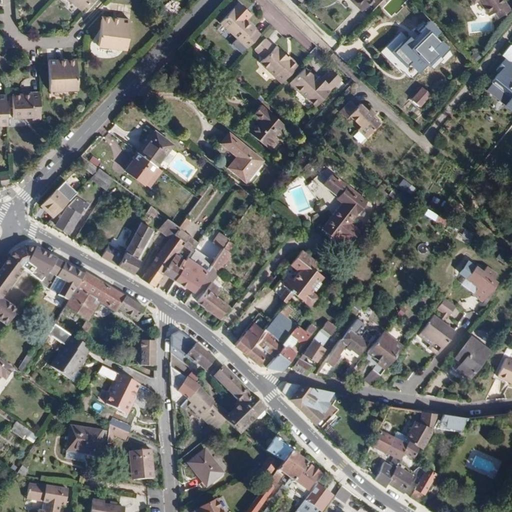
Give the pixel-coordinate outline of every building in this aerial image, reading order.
[(68,0),(80,11),(89,0),(68,0)] [(349,0),(362,12),(373,0),(349,0)] [(510,11),(502,0),(470,0),(473,3),(477,0),(487,15),(494,11),(498,18),(510,11)] [(239,47),(244,51),(260,35),(254,30),(255,29),(232,9),(219,24),(241,44),(239,47)] [(102,15),(100,33),(98,47),(101,47),(124,50),(128,18),(102,15)] [(435,56),(438,59),(447,50),(435,38),(440,33),(428,21),(418,31),(422,36),(415,42),(409,36),(398,47),(411,60),(409,62),(419,72),(428,63),(435,56)] [(259,63),(280,82),(297,64),(289,57),(288,59),(281,53),(274,46),(273,47),(263,39),(254,50),(263,58),(259,63)] [(511,48),(508,45),(501,55),(505,58),(495,71),(497,72),(490,81),(510,97),(504,105),(511,111),(511,80),(508,77),(511,72),(511,48)] [(435,56),(428,63),(431,66),(438,59),(435,56)] [(61,60),(48,60),(49,91),(77,90),(76,62),(76,59),(61,60)] [(347,64),(361,78),(370,70),(359,59),(352,66),(349,62),(347,64)] [(304,65),(291,81),(306,95),(307,94),(317,103),(341,76),(330,66),(322,76),(319,73),(316,76),(304,65)] [(421,88),(416,94),(419,97),(414,103),(418,106),(428,94),(421,88)] [(40,119),(40,117),(39,92),(31,92),(31,94),(12,94),(12,117),(32,117),(33,120),(40,119)] [(419,97),(416,94),(411,100),(414,103),(419,97)] [(377,122),(358,103),(354,107),(348,101),(337,112),(344,119),(346,116),(357,127),(354,129),(362,137),(377,122)] [(259,121),(249,133),(270,151),(278,141),(273,137),(284,125),(260,105),(252,115),(259,121)] [(155,131),(138,154),(156,167),(173,144),(155,131)] [(263,161),(228,133),(220,144),(236,157),(227,168),(246,183),(263,161)] [(138,154),(136,152),(132,158),(133,160),(125,171),(144,185),(145,184),(157,168),(156,167),(138,154)] [(98,168),(81,155),(75,162),(93,175),(98,168)] [(113,180),(98,168),(93,175),(90,179),(106,190),(113,180)] [(157,168),(145,184),(149,187),(161,171),(157,168)] [(366,201),(331,173),(321,185),(336,197),(335,199),(340,203),(318,232),(333,243),(339,235),(349,243),(359,230),(349,223),(366,201)] [(3,184),(9,183),(7,174),(0,175),(0,183),(0,185),(3,184)] [(40,206),(52,218),(75,193),(64,182),(40,206)] [(67,207),(55,226),(68,234),(84,210),(85,211),(88,206),(76,197),(67,207)] [(145,212),(146,213),(153,218),(157,212),(149,206),(145,212)] [(423,209),(420,214),(430,219),(433,214),(423,209)] [(178,227),(172,236),(184,244),(182,247),(191,252),(193,249),(197,243),(182,231),(189,221),(185,218),(178,227)] [(178,227),(166,219),(157,230),(169,239),(170,238),(172,236),(178,227)] [(191,219),(189,221),(182,231),(197,243),(201,237),(192,230),(197,223),(191,219)] [(152,230),(141,223),(140,222),(126,249),(116,266),(132,274),(140,261),(137,259),(152,230)] [(212,243),(222,249),(227,241),(228,240),(218,233),(212,243)] [(176,242),(182,247),(184,244),(172,236),(170,238),(176,242)] [(169,239),(149,267),(162,276),(163,274),(162,273),(176,254),(176,255),(179,252),(182,247),(176,242),(170,238),(169,239)] [(211,283),(213,280),(231,255),(228,252),(233,245),(227,241),(222,249),(213,263),(199,284),(206,289),(211,283)] [(108,245),(101,257),(116,266),(126,249),(117,245),(115,248),(108,245)] [(29,247),(12,253),(3,257),(19,269),(24,260),(48,273),(56,260),(34,248),(29,247)] [(185,261),(174,281),(193,293),(199,284),(213,263),(193,249),(191,252),(187,258),(185,261)] [(282,285),(288,290),(293,294),(310,307),(317,297),(311,292),(313,290),(315,291),(320,284),(318,282),(322,277),(312,269),(316,262),(300,250),(297,255),(290,265),(298,271),(291,281),(288,278),(282,285)] [(163,274),(174,281),(185,261),(182,259),(184,256),(179,252),(176,255),(176,254),(162,273),(163,274)] [(0,295),(19,269),(3,257),(0,260),(0,323),(4,326),(14,311),(0,301),(0,295)] [(70,296),(83,275),(56,260),(48,273),(39,284),(48,290),(51,286),(70,296)] [(473,265),(460,284),(472,293),(482,301),(495,282),(491,279),(495,273),(485,266),(481,271),(473,265)] [(149,267),(140,279),(154,287),(162,276),(149,267)] [(136,322),(143,310),(84,273),(83,275),(70,296),(62,308),(86,322),(98,303),(114,312),(116,309),(136,322)] [(213,280),(211,283),(221,290),(223,287),(213,280)] [(196,302),(219,319),(229,307),(216,297),(221,290),(211,283),(206,289),(196,302)] [(293,294),(288,290),(281,298),(286,302),(289,299),(293,294)] [(455,306),(444,298),(436,308),(442,312),(445,315),(447,316),(455,306)] [(252,346),(244,355),(259,368),(262,368),(268,358),(263,354),(265,351),(273,358),(282,346),(280,344),(295,325),(285,318),(291,310),(284,304),(269,323),(267,326),(266,326),(252,346)] [(360,311),(355,318),(359,321),(364,314),(360,311)] [(427,347),(436,353),(454,330),(441,321),(438,319),(431,314),(417,335),(429,344),(427,347)] [(233,346),(244,355),(252,346),(266,326),(257,318),(243,336),(242,335),(233,346)] [(338,339),(313,374),(331,378),(341,362),(349,349),(356,355),(366,342),(359,337),(364,329),(360,327),(362,324),(359,321),(355,318),(347,329),(338,339)] [(325,321),(319,328),(327,334),(330,336),(335,329),(325,321)] [(92,326),(86,322),(76,339),(81,343),(92,326)] [(53,324),(47,334),(64,345),(59,353),(49,366),(75,384),(81,375),(75,371),(84,358),(83,355),(89,348),(81,343),(76,339),(53,324)] [(371,387),(379,375),(399,347),(405,338),(386,324),(365,353),(377,361),(363,380),(371,387)] [(282,346),(273,358),(265,369),(281,372),(285,366),(296,351),(295,350),(290,347),(293,343),(295,341),(301,345),(314,328),(309,325),(304,331),(296,325),(295,325),(280,344),(282,346)] [(319,328),(312,339),(298,358),(302,360),(304,356),(314,362),(323,349),(319,345),(327,334),(319,328)] [(204,372),(215,360),(209,355),(196,344),(181,333),(179,332),(173,335),(170,336),(170,353),(183,363),(187,358),(204,371),(204,372)] [(469,337),(454,357),(460,362),(454,370),(468,380),(489,351),(469,337)] [(140,365),(154,367),(154,341),(140,341),(140,365)] [(17,369),(22,372),(23,372),(38,348),(32,345),(17,369)] [(349,349),(341,362),(347,367),(356,355),(349,349)] [(298,358),(291,369),(305,376),(307,372),(311,366),(302,360),(298,358)] [(506,378),(511,381),(511,362),(503,358),(494,376),(505,381),(506,378)] [(3,363),(0,360),(0,377),(4,380),(12,369),(3,363)] [(186,378),(170,367),(171,398),(171,400),(181,408),(198,388),(199,387),(194,384),(194,382),(199,376),(192,370),(186,378)] [(214,405),(198,388),(181,408),(183,410),(187,407),(199,420),(201,418),(214,431),(226,421),(239,434),(240,433),(256,417),(257,419),(258,419),(261,419),(265,416),(265,410),(264,409),(222,367),(213,376),(239,403),(229,413),(214,405)] [(124,413),(139,384),(117,373),(113,380),(117,382),(105,404),(124,413)] [(327,402),(333,393),(318,390),(299,385),(286,383),(284,386),(281,392),(288,398),(287,399),(298,410),(299,410),(309,419),(314,425),(322,417),(320,414),(321,411),(327,402)] [(430,428),(437,414),(423,412),(418,422),(413,420),(402,441),(406,443),(408,440),(419,447),(419,448),(422,450),(431,435),(430,428)] [(461,430),(467,419),(442,414),(439,420),(434,429),(459,433),(461,430)] [(113,418),(110,424),(126,431),(129,433),(131,427),(113,418)] [(23,440),(29,432),(15,422),(10,430),(23,440)] [(103,462),(105,448),(99,447),(102,430),(69,425),(65,451),(84,454),(97,456),(97,461),(103,462)] [(109,425),(108,432),(125,440),(128,433),(109,425)] [(393,437),(378,429),(370,446),(384,453),(393,437)] [(271,443),(265,450),(282,462),(289,452),(291,450),(274,437),(270,442),(271,443)] [(406,443),(402,441),(393,437),(384,453),(392,457),(399,460),(403,454),(412,460),(419,448),(419,447),(408,440),(406,443)] [(152,450),(127,452),(130,479),(154,477),(152,450)] [(203,450),(187,463),(206,486),(222,473),(203,450)] [(84,454),(65,451),(64,458),(83,461),(84,454)] [(268,481),(245,511),(255,511),(281,475),(288,480),(283,486),(282,485),(262,511),(269,511),(291,483),(304,464),(305,464),(289,452),(282,462),(268,481)] [(269,457),(257,473),(266,480),(278,463),(269,457)] [(387,484),(396,466),(398,463),(399,460),(392,457),(388,466),(383,462),(375,476),(374,481),(385,488),(387,484)] [(304,464),(291,483),(308,495),(316,485),(322,477),(304,464)] [(21,465),(15,474),(15,475),(24,476),(28,470),(21,465)] [(396,466),(387,484),(403,494),(413,476),(396,466)] [(436,474),(435,474),(426,469),(414,489),(423,495),(436,474)] [(38,510),(37,511),(58,511),(59,505),(65,505),(67,490),(29,483),(26,499),(42,501),(41,511),(38,510)] [(332,497),(316,485),(308,495),(305,501),(298,511),(299,511),(312,511),(313,511),(314,511),(318,511),(319,511),(321,511),(332,497)] [(342,486),(335,496),(343,502),(350,492),(342,486)] [(414,489),(409,498),(418,504),(423,495),(414,489)] [(92,499),(89,511),(122,511),(123,508),(103,504),(103,501),(92,499)] [(221,511),(215,500),(193,511),(194,511),(221,511)]
